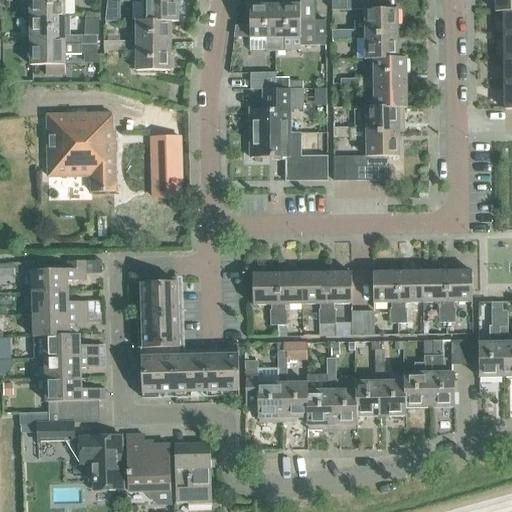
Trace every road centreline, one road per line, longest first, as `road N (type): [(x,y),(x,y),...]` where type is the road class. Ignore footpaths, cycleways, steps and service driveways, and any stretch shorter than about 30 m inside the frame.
road 1 (residential): [(511,438),(385,472),(248,484),(230,467),(228,418),(124,419),(125,264),(207,262)]
road 2 (residential): [(208,224),(458,221),(451,0)]
road 3 (residential): [(208,224),(209,103),(224,0)]
